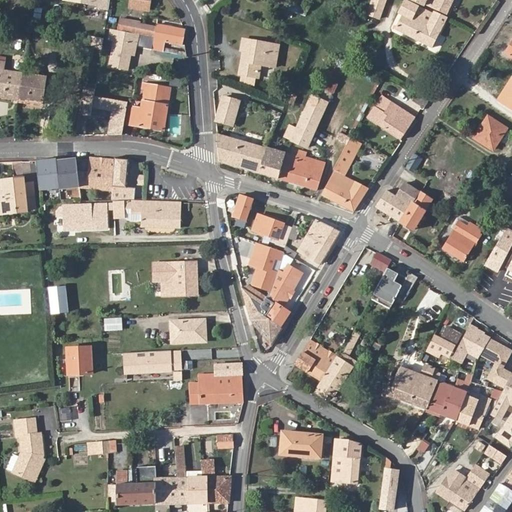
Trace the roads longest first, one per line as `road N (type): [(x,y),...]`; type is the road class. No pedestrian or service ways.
road 1 (residential): [(356,227),(507,0)]
road 2 (residential): [(246,430),(67,439),(70,511)]
road 3 (residential): [(418,511),(415,484),(396,450),(266,376)]
road 4 (residential): [(266,376),(248,354),(206,172)]
road 5 (residential): [(206,172),(139,151),(0,153)]
road 6 (residential): [(511,328),(356,227)]
road 7 (residential): [(182,0),(197,39),(206,172)]
road 8 (residential): [(356,227),(266,376)]
road 9 (residential): [(206,172),(356,227)]
